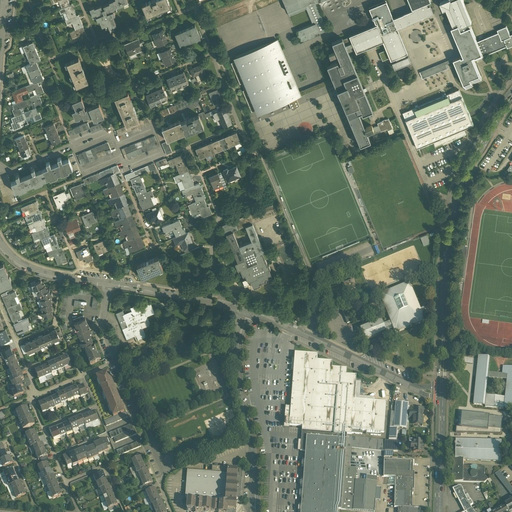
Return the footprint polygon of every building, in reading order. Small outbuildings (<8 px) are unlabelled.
[(52,0),(54,3),(59,1),(62,8),(70,5),(67,0),(52,0)] [(113,0),(109,2),(109,3),(113,11),(117,10),(116,8),(124,5),(124,6),(128,5),(126,0),(113,0)] [(167,0),(152,0),(141,5),(146,16),(146,17),(147,19),(151,17),(150,15),(156,12),(157,14),(161,13),(160,11),(167,8),(167,10),(172,8),(171,6),(170,6),(167,0)] [(314,0),(282,0),(287,12),(288,12),(314,1),(314,0)] [(431,1),(430,0),(408,0),(413,9),(426,3),(431,1)] [(445,0),(440,2),(443,10),(446,8),(453,24),(453,23),(446,8),(454,5),(455,10),(465,6),(462,0),(445,0)] [(314,1),(288,12),(289,16),(306,8),(313,24),(315,23),(319,34),(327,31),(316,4),(314,1)] [(393,18),(386,1),(369,8),(375,23),(376,23),(377,24),(381,34),(396,28),(393,18)] [(109,3),(101,7),(100,6),(94,8),(94,7),(89,9),(93,18),(96,17),(97,21),(99,20),(102,26),(105,25),(106,28),(109,27),(110,30),(114,29),(113,26),(116,25),(112,16),(115,15),(113,11),(109,3)] [(413,10),(393,18),(396,28),(433,13),(430,5),(428,6),(427,4),(426,3),(413,9),(413,10)] [(62,8),(59,10),(60,14),(65,12),(68,19),(76,16),(72,4),(62,8)] [(465,6),(455,10),(454,5),(446,8),(453,23),(453,24),(454,26),(459,24),(460,27),(462,26),(469,23),(472,22),(465,6)] [(68,19),(65,21),(67,25),(72,23),(75,30),(83,27),(78,15),(76,16),(68,19)] [(313,24),(296,31),(300,42),(320,34),(319,34),(315,23),(313,24)] [(469,23),(462,26),(460,27),(459,24),(454,26),(452,27),(463,54),(464,56),(454,60),(455,61),(466,88),(473,85),(472,83),(475,82),(482,79),(474,60),(473,59),(485,54),(485,55),(507,46),(504,39),(502,40),(501,39),(499,32),(485,38),(483,39),(480,40),(477,41),(471,26),(469,23)] [(363,30),(350,35),(350,36),(355,49),(356,52),(370,46),(383,41),(380,35),(381,34),(377,24),(363,30)] [(195,25),(175,33),(180,45),(193,40),(194,41),(200,38),(195,25)] [(506,26),(497,30),(499,32),(501,39),(502,40),(504,39),(511,37),(510,36),(506,26)] [(75,30),(70,33),(72,37),(77,35),(79,42),(87,39),(83,27),(75,30)] [(381,34),(380,35),(383,41),(386,50),(379,53),(382,61),(390,58),(390,60),(395,58),(396,61),(406,57),(404,54),(407,53),(396,28),(381,34)] [(162,29),(152,34),(154,40),(165,36),(162,29)] [(165,36),(154,40),(157,47),(167,42),(165,36)] [(350,36),(342,39),(348,52),(355,49),(350,36)] [(137,39),(125,44),(129,56),(141,50),(137,39)] [(342,39),(332,43),(336,51),(328,54),(330,58),(337,55),(341,63),(338,64),(337,62),(327,66),(360,145),(370,141),(368,137),(366,132),(373,129),(372,128),(372,126),(364,129),(358,113),(361,112),(362,115),(372,110),(348,52),(342,39)] [(264,45),(235,57),(236,61),(257,110),(258,114),(288,101),(296,98),(280,59),(277,53),(281,51),(277,40),(264,45)] [(33,42),(23,46),(26,52),(35,48),(33,42)] [(35,48),(26,52),(28,58),(38,54),(35,48)] [(170,48),(159,52),(162,59),(172,54),(170,48)] [(38,54),(28,58),(30,64),(36,62),(40,60),(38,54)] [(172,54),(162,59),(165,65),(175,61),(172,54)] [(463,54),(420,72),(421,74),(446,64),(448,64),(448,63),(450,63),(450,62),(450,63),(452,62),(452,61),(452,62),(454,61),(454,60),(464,56),(463,54)] [(485,54),(473,59),(474,60),(476,59),(478,63),(484,60),(483,56),(485,55),(485,54)] [(406,57),(396,61),(393,62),(392,63),(394,68),(410,62),(408,56),(406,56),(406,57)] [(82,68),(78,58),(66,63),(76,87),(88,82),(84,72),(82,68)] [(257,110),(236,61),(231,63),(240,85),(241,84),(244,90),(242,91),(251,112),(257,110)] [(30,64),(26,66),(29,72),(38,68),(36,62),(30,64)] [(202,64),(190,69),(193,77),(199,74),(201,80),(207,77),(202,64)] [(446,64),(421,74),(423,79),(448,68),(446,64)] [(38,68),(29,72),(31,77),(41,73),(38,68)] [(183,72),(178,75),(182,85),(188,83),(183,72)] [(41,73),(31,77),(34,83),(37,82),(43,79),(41,73)] [(182,85),(178,75),(172,77),(177,88),(182,85)] [(177,88),(172,77),(167,79),(171,90),(177,88)] [(330,79),(298,92),(300,96),(332,83),(330,79)] [(34,83),(25,87),(28,93),(34,90),(37,95),(44,92),(41,85),(39,86),(37,82),(34,83)] [(25,87),(13,92),(15,96),(13,97),(16,104),(23,101),(21,95),(28,93),(25,87)] [(163,88),(157,90),(161,101),(167,99),(163,88)] [(157,90),(151,93),(156,104),(161,101),(157,90)] [(217,90),(209,93),(214,105),(222,101),(217,90)] [(459,90),(403,113),(417,148),(433,142),(435,147),(466,134),(464,129),(474,125),(459,90)] [(115,98),(120,111),(133,106),(127,93),(115,98)] [(151,93),(146,95),(150,106),(156,104),(151,93)] [(36,95),(24,100),(27,106),(33,103),(36,108),(43,105),(40,98),(38,99),(36,95)] [(88,117),(85,110),(83,106),(84,106),(81,98),(72,102),(76,110),(72,112),(75,120),(83,117),(84,119),(88,117)] [(296,98),(288,101),(291,110),(292,110),(292,111),(293,111),(293,110),(299,106),(296,98)] [(16,104),(12,105),(14,109),(12,110),(15,117),(22,114),(20,109),(27,106),(24,100),(16,104)] [(99,104),(85,110),(88,117),(92,116),(94,120),(104,116),(99,104)] [(133,106),(120,111),(126,126),(139,120),(133,106)] [(173,106),(165,109),(167,115),(175,111),(173,106)] [(35,108),(23,113),(26,119),(32,116),(35,122),(42,119),(39,112),(37,112),(35,108)] [(232,124),(225,109),(213,114),(215,118),(214,118),(215,120),(219,119),(223,128),(232,124)] [(204,112),(198,114),(198,115),(199,115),(201,120),(206,117),(204,112)] [(15,117),(11,118),(13,122),(11,123),(14,130),(21,127),(19,122),(26,119),(23,113),(22,114),(15,117)] [(198,115),(181,123),(185,133),(186,135),(204,127),(201,120),(199,115),(198,115)] [(126,126),(116,130),(119,135),(150,122),(147,117),(139,120),(126,126)] [(388,119),(377,123),(378,126),(380,131),(381,132),(387,129),(392,127),(388,119)] [(180,121),(162,128),(167,140),(185,133),(181,123),(180,121)] [(53,123),(45,126),(48,132),(56,129),(53,123)] [(373,129),(366,132),(368,137),(380,131),(378,126),(372,128),(373,129)] [(56,129),(48,132),(50,138),(58,135),(56,129)] [(240,142),(236,132),(230,135),(234,144),(240,142)] [(24,135),(16,139),(18,144),(26,141),(24,135)] [(58,135),(50,138),(53,144),(60,141),(58,135)] [(230,135),(224,137),(228,147),(234,144),(230,135)] [(224,137),(218,139),(223,149),(228,147),(224,137)] [(218,139),(213,142),(217,152),(223,149),(218,139)] [(26,141),(18,144),(21,150),(28,147),(26,141)] [(172,152),(167,141),(162,143),(166,155),(172,152)] [(213,142),(207,144),(211,154),(217,152),(213,142)] [(211,154),(207,144),(201,146),(205,156),(211,154)] [(205,156),(201,146),(195,149),(199,159),(205,156)] [(28,147),(21,150),(23,156),(31,153),(28,147)] [(132,151),(126,153),(128,158),(139,154),(137,149),(132,151)] [(188,170),(184,160),(182,160),(180,155),(168,160),(170,166),(175,164),(179,174),(188,170)] [(59,163),(55,165),(59,174),(72,168),(68,159),(62,162),(60,158),(57,159),(59,163)] [(45,179),(59,174),(55,165),(51,166),(49,162),(46,163),(48,168),(41,170),(45,179)] [(236,166),(228,170),(227,169),(223,170),(226,178),(227,181),(228,181),(240,176),(236,166)] [(33,174),(26,176),(30,186),(45,179),(41,170),(35,172),(34,168),(31,170),(33,174)] [(194,185),(188,170),(179,174),(174,176),(176,181),(181,179),(185,189),(194,185)] [(102,178),(99,179),(101,185),(105,183),(105,184),(107,183),(108,187),(111,186),(111,187),(117,184),(119,183),(116,177),(115,177),(113,173),(105,177),(102,178)] [(218,173),(209,176),(214,189),(223,186),(218,173)] [(30,186),(26,176),(20,179),(18,175),(16,176),(17,180),(11,183),(15,192),(30,186)] [(133,178),(130,179),(137,196),(146,192),(140,175),(138,176),(135,177),(133,178)] [(81,183),(70,188),(75,200),(86,196),(82,186),(81,184),(81,183)] [(205,198),(199,183),(194,185),(185,189),(182,190),(185,197),(186,196),(186,195),(193,192),(197,202),(204,199),(205,198)] [(117,184),(111,187),(111,186),(108,187),(103,190),(105,195),(110,194),(111,194),(113,198),(115,197),(122,194),(123,194),(121,187),(119,188),(117,184)] [(146,192),(137,196),(143,209),(154,205),(150,197),(153,196),(151,190),(146,192)] [(64,191),(53,196),(58,208),(64,206),(62,201),(67,199),(67,198),(65,194),(64,191)] [(122,194),(115,197),(113,198),(107,200),(110,206),(114,204),(115,204),(117,208),(119,207),(125,205),(128,204),(125,197),(123,198),(122,194)] [(197,202),(188,205),(192,215),(199,212),(202,218),(212,214),(209,206),(207,207),(204,199),(197,202)] [(37,201),(21,208),(23,213),(28,210),(30,214),(39,210),(37,205),(38,205),(37,201)] [(261,214),(248,219),(250,224),(252,223),(276,213),(272,204),(259,210),(261,214)] [(125,205),(119,207),(117,208),(110,211),(113,217),(118,215),(120,219),(122,218),(131,215),(128,208),(126,209),(125,205)] [(159,209),(146,214),(149,222),(157,219),(158,222),(164,220),(159,209)] [(39,210),(30,214),(25,216),(27,221),(32,219),(33,223),(43,219),(40,214),(42,213),(40,210),(39,210)] [(259,210),(247,215),(248,219),(261,214),(259,210)] [(93,211),(81,216),(85,225),(90,223),(90,224),(97,221),(93,211)] [(131,215),(122,218),(120,219),(115,221),(117,227),(121,225),(122,226),(123,225),(124,229),(127,229),(135,225),(131,215)] [(247,215),(234,220),(237,229),(245,226),(250,224),(248,219),(247,215)] [(43,219),(33,223),(28,225),(30,229),(35,227),(37,231),(46,227),(44,222),(45,221),(44,218),(43,219)] [(76,218),(64,223),(70,238),(75,236),(73,231),(80,228),(76,218)] [(183,229),(179,220),(162,227),(164,233),(165,235),(166,235),(166,233),(173,230),(176,237),(186,233),(184,229),(183,229)] [(234,220),(222,225),(226,234),(233,231),(237,229),(234,220)] [(264,251),(252,223),(250,224),(245,226),(251,240),(239,246),(233,231),(226,234),(237,262),(238,262),(244,259),(241,252),(248,250),(253,248),(254,248),(257,254),(263,251),(264,251)] [(135,225),(127,229),(124,229),(119,232),(121,237),(126,236),(127,236),(129,240),(131,239),(139,236),(135,225)] [(46,227),(37,231),(32,233),(33,238),(39,236),(40,240),(41,239),(50,236),(47,230),(49,230),(47,227),(46,227)] [(188,237),(186,233),(176,237),(173,238),(176,245),(177,244),(177,243),(182,241),(183,244),(182,244),(185,250),(190,248),(193,246),(190,237),(188,237)] [(50,236),(41,239),(43,245),(50,242),(53,249),(59,246),(54,234),(50,236)] [(424,245),(431,242),(427,234),(421,237),(424,245)] [(139,236),(131,239),(129,240),(123,242),(126,248),(128,247),(130,252),(144,246),(139,236)] [(105,240),(93,244),(97,254),(102,251),(102,253),(109,250),(105,240)] [(53,249),(47,252),(49,256),(53,254),(58,264),(67,261),(61,246),(59,246),(53,249)] [(88,247),(76,252),(80,260),(83,259),(83,258),(86,257),(88,261),(93,259),(88,247)] [(257,254),(254,248),(253,248),(248,250),(241,252),(244,259),(238,262),(237,262),(235,263),(238,270),(240,269),(243,276),(245,275),(247,279),(248,282),(250,281),(257,278),(256,276),(263,273),(262,272),(269,269),(268,265),(265,259),(268,258),(265,250),(264,251),(263,251),(257,254)] [(158,256),(136,265),(141,277),(163,268),(158,256)] [(9,276),(3,264),(0,265),(0,289),(12,284),(10,280),(11,280),(9,276)] [(263,273),(256,276),(257,278),(250,281),(253,288),(260,285),(259,283),(266,280),(265,279),(271,276),(269,269),(262,272),(263,273)] [(41,280),(31,284),(33,290),(35,290),(45,285),(44,286),(43,284),(42,284),(41,280)] [(354,280),(343,284),(347,293),(358,289),(354,280)] [(409,282),(379,294),(390,321),(392,325),(395,333),(425,321),(409,282)] [(45,285),(35,290),(38,295),(40,294),(49,290),(48,290),(48,289),(47,289),(45,285)] [(49,290),(40,294),(42,300),(52,295),(52,294),(51,294),(49,290)] [(7,295),(2,297),(7,308),(20,303),(20,302),(17,303),(16,304),(13,298),(17,296),(15,291),(7,295)] [(42,300),(40,300),(42,306),(52,302),(50,298),(51,297),(51,296),(53,295),(52,295),(42,300)] [(42,306),(41,307),(43,312),(52,308),(51,304),(52,304),(51,302),(52,302),(42,306)] [(20,303),(7,308),(12,321),(13,321),(17,319),(21,318),(18,310),(22,309),(20,303)] [(150,303),(139,308),(137,304),(130,307),(131,311),(124,314),(123,311),(116,313),(122,328),(126,339),(134,336),(137,343),(140,342),(138,339),(146,336),(143,328),(150,324),(147,316),(154,313),(150,303)] [(347,307),(341,310),(347,324),(353,321),(347,307)] [(43,312),(41,313),(43,319),(53,315),(51,310),(52,310),(51,308),(52,308),(43,312)] [(18,322),(14,323),(17,331),(18,334),(27,330),(25,325),(29,323),(27,318),(18,322)] [(79,320),(74,322),(78,331),(88,326),(87,324),(88,324),(85,318),(84,318),(79,320)] [(381,320),(360,329),(365,341),(386,333),(384,328),(382,324),(381,320)] [(78,331),(77,331),(79,336),(91,331),(88,326),(78,331)] [(0,331),(0,343),(9,340),(5,329),(0,331)] [(60,339),(56,330),(49,332),(53,342),(60,339)] [(91,331),(79,336),(82,342),(91,338),(90,335),(91,333),(91,331)] [(49,332),(43,335),(47,344),(53,342),(49,332)] [(43,335),(36,338),(37,339),(40,347),(47,344),(43,335)] [(82,342),(80,343),(82,348),(84,347),(92,344),(90,341),(92,340),(91,338),(82,342)] [(37,339),(30,341),(34,351),(41,348),(40,347),(37,339)] [(30,341),(24,344),(28,353),(34,351),(30,341)] [(92,344),(84,347),(86,350),(85,351),(89,362),(90,361),(92,364),(100,361),(99,358),(99,357),(96,349),(96,348),(94,343),(92,344)] [(10,346),(1,350),(3,356),(4,356),(13,353),(10,346)] [(13,353),(4,356),(7,362),(16,358),(14,352),(13,353)] [(289,426),(302,427),(302,431),(340,433),(347,434),(352,434),(352,430),(362,431),(366,431),(372,432),(381,433),(384,433),(386,402),(374,401),(359,400),(361,382),(356,382),(356,376),(346,375),(346,369),(332,368),(332,362),(317,361),(317,355),(307,354),(294,353),(289,426)] [(71,365),(67,356),(60,359),(64,368),(71,365)] [(474,396),(473,404),(484,406),(485,395),(490,357),(479,356),(475,393),(474,396)] [(16,358),(7,362),(9,369),(18,365),(19,365),(16,358)] [(60,359),(54,361),(58,371),(64,368),(60,359)] [(58,371),(54,361),(47,364),(48,365),(51,373),(58,371)] [(9,369),(11,376),(21,372),(18,365),(9,369)] [(48,365),(41,368),(45,377),(52,374),(51,373),(48,365)] [(45,377),(41,368),(35,370),(39,380),(45,377)] [(21,372),(11,376),(14,382),(20,379),(23,378),(21,372)] [(113,386),(107,373),(96,378),(102,391),(113,386)] [(14,382),(11,383),(13,390),(20,387),(23,386),(20,379),(14,382)] [(83,385),(77,388),(80,396),(81,397),(87,395),(83,385)] [(76,386),(70,389),(74,398),(80,396),(77,388),(76,386)] [(113,386),(102,391),(108,404),(118,399),(113,386)] [(13,390),(11,391),(14,397),(23,393),(20,387),(13,390)] [(70,389),(63,392),(67,401),(74,398),(70,389)] [(63,392),(57,394),(57,395),(61,404),(67,401),(63,392)] [(57,395),(51,398),(55,407),(61,404),(57,395)] [(505,397),(486,395),(485,395),(484,405),(485,405),(485,407),(504,409),(504,407),(505,398),(505,397)] [(51,398),(45,400),(49,410),(55,407),(51,398)] [(118,399),(108,404),(113,417),(124,412),(118,399)] [(49,410),(45,400),(38,403),(42,412),(49,410)] [(408,403),(395,402),(394,412),(393,427),(395,427),(406,428),(407,416),(408,411),(408,403)] [(26,407),(15,411),(17,416),(29,412),(26,407)] [(423,409),(418,409),(415,409),(415,412),(409,411),(408,411),(407,416),(409,416),(409,417),(413,417),(413,420),(416,420),(415,424),(422,424),(423,419),(422,419),(422,413),(423,413),(423,409)] [(94,411),(88,414),(92,424),(98,421),(94,411)] [(29,412),(17,416),(19,421),(30,416),(29,412)] [(113,417),(112,417),(114,423),(128,417),(126,412),(113,417)] [(461,428),(488,431),(490,417),(490,416),(462,413),(462,415),(461,426),(461,427),(461,428)] [(88,414),(81,417),(85,425),(85,426),(92,424),(88,414)] [(30,416),(19,421),(23,429),(34,424),(31,416),(30,416)] [(81,416),(75,419),(79,428),(85,425),(81,417),(81,416)] [(488,431),(461,428),(461,427),(456,427),(456,433),(488,434),(501,434),(503,418),(490,417),(488,431)] [(79,428),(75,419),(68,421),(69,422),(72,431),(79,428)] [(69,422),(62,425),(66,434),(73,431),(72,431),(69,422)] [(62,425),(56,427),(60,437),(66,434),(62,425)] [(56,427),(49,430),(53,440),(60,437),(56,427)] [(35,430),(25,435),(28,441),(37,437),(35,430)] [(340,433),(302,431),(300,451),(305,451),(306,436),(339,439),(340,433)] [(339,439),(306,436),(305,451),(300,511),(337,511),(338,509),(341,510),(344,468),(346,447),(346,439),(339,439)] [(346,439),(346,447),(352,448),(384,451),(384,441),(347,436),(346,439)] [(37,437),(28,441),(30,448),(32,447),(40,444),(37,437)] [(107,448),(104,440),(98,442),(103,453),(108,450),(107,448)] [(422,441),(413,440),(413,444),(410,444),(410,449),(413,449),(413,452),(422,452),(422,448),(423,448),(423,445),(422,445),(422,441)] [(501,441),(456,440),(456,451),(456,460),(464,460),(501,461),(501,441)] [(389,441),(384,441),(384,451),(393,452),(397,452),(398,441),(394,441),(389,441)] [(98,442),(96,443),(96,445),(94,446),(95,447),(98,455),(103,453),(98,442)] [(40,444),(32,447),(35,453),(45,449),(42,443),(40,444)] [(95,447),(92,448),(92,446),(89,447),(93,458),(98,456),(98,455),(95,447)] [(89,447),(84,450),(88,459),(88,460),(93,458),(89,447)] [(83,448),(78,450),(83,461),(88,459),(84,450),(83,448)] [(45,449),(35,453),(38,460),(40,459),(47,456),(45,449)] [(83,461),(78,450),(73,452),(73,453),(78,463),(83,461)] [(73,453),(68,456),(72,465),(73,466),(78,464),(78,463),(73,453)] [(68,455),(63,457),(67,467),(72,465),(68,456),(68,455)] [(7,457),(0,460),(3,467),(12,463),(10,457),(7,457)] [(134,459),(131,461),(134,467),(143,463),(140,457),(134,459)] [(413,461),(384,460),(383,477),(395,477),(395,479),(394,508),(399,508),(412,508),(413,461)] [(456,460),(453,460),(452,482),(463,482),(464,466),(464,460),(456,460)] [(42,464),(38,466),(40,473),(50,469),(47,463),(47,462),(42,464)] [(143,463),(134,467),(136,474),(137,473),(146,470),(143,463)] [(211,472),(187,470),(185,500),(211,502),(225,503),(225,501),(228,468),(228,467),(212,466),(211,472)] [(485,467),(464,466),(463,482),(484,483),(488,480),(485,475),(485,467)] [(242,469),(228,468),(225,501),(236,502),(240,503),(241,490),(242,469)] [(376,488),(377,477),(366,476),(366,481),(359,481),(359,477),(356,477),(356,468),(350,468),(348,468),(345,510),(374,511),(375,500),(380,501),(381,488),(376,488)] [(12,469),(3,473),(6,480),(15,476),(12,469)] [(50,469),(40,473),(43,480),(44,479),(52,476),(50,469)] [(146,470),(137,473),(140,480),(150,476),(147,469),(146,470)] [(511,495),(511,494),(511,487),(499,471),(495,474),(511,495)] [(103,473),(93,477),(96,483),(105,479),(103,473)] [(52,476),(44,479),(47,486),(56,482),(53,475),(52,476)] [(15,476),(6,480),(9,487),(11,486),(18,483),(15,476)] [(152,482),(150,476),(140,480),(143,486),(146,485),(151,483),(152,482)] [(105,479),(96,483),(99,490),(100,489),(108,486),(105,479)] [(18,483),(11,486),(13,492),(23,488),(20,482),(18,483)] [(56,482),(47,486),(49,492),(59,488),(56,482)] [(108,486),(100,489),(102,496),(112,492),(109,485),(108,486)] [(465,495),(461,486),(455,486),(455,488),(453,489),(464,511),(465,511),(466,511),(472,509),(470,506),(469,502),(468,501),(465,495)] [(23,488),(13,492),(16,499),(26,495),(23,488)] [(59,488),(49,492),(52,499),(62,495),(59,488)] [(154,488),(145,492),(148,499),(158,495),(155,488),(154,488)] [(112,492),(102,496),(105,502),(115,498),(112,492)] [(158,495),(148,499),(151,505),(152,505),(160,501),(158,495)] [(115,498),(105,502),(108,509),(112,507),(117,505),(115,498)] [(211,502),(187,500),(186,510),(210,511),(211,502)] [(160,501),(152,505),(154,511),(164,507),(161,501),(160,501)] [(235,511),(236,502),(225,501),(225,503),(211,502),(210,511),(215,511),(235,511)]
